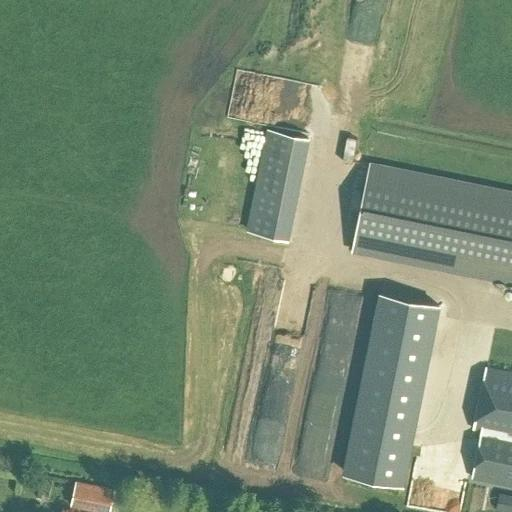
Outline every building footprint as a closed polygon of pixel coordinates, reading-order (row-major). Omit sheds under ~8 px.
[(245,229),(288,237),(306,134),(263,126),(245,229)] [(511,191),(369,163),(351,250),(511,282),(511,191)] [(403,483),(439,305),(381,293),(344,471),(403,483)] [(229,324),(225,340),(238,343),(241,327),(229,324)] [(511,371),(485,366),(473,428),(480,430),(471,477),(511,485),(511,371)] [(109,511),(115,487),(76,479),(70,505),(103,511),(109,511)] [(496,508),(511,511),(511,494),(499,492),(496,508)]
